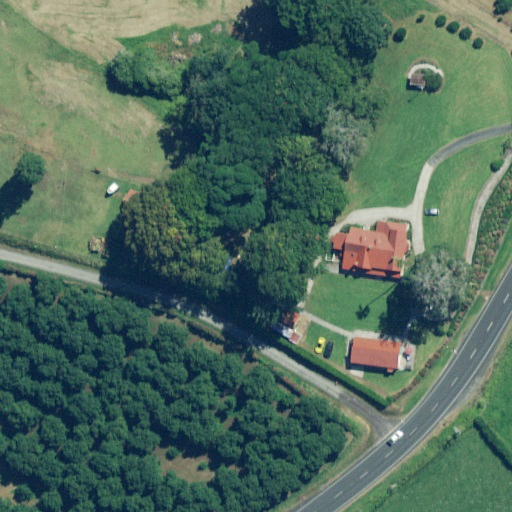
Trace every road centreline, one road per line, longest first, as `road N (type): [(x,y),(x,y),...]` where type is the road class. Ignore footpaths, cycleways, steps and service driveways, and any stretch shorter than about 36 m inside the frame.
road 1 (unknown): [(408,431),(168,291),(0,244)]
road 2 (secondary): [(311,511),(438,399),(511,286)]
road 3 (unknown): [(511,117),(440,146),(412,207)]
